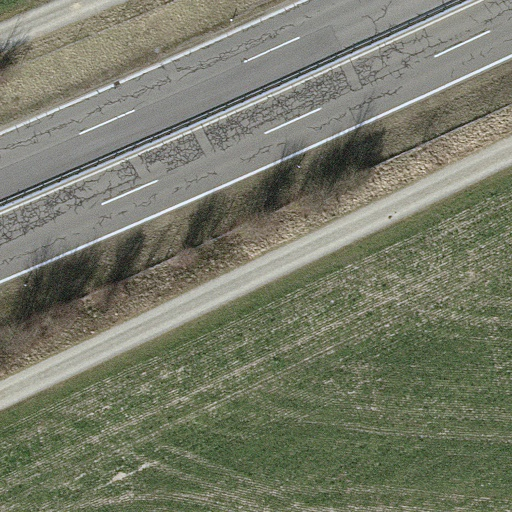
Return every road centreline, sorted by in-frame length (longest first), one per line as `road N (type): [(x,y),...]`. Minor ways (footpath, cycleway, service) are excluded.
road 1 (track): [(0,396),(511,150)]
road 2 (trunk): [(0,249),(511,22)]
road 3 (trunk): [(385,0),(0,169)]
